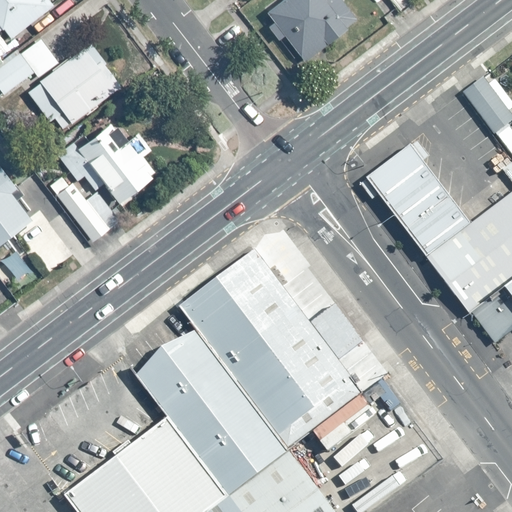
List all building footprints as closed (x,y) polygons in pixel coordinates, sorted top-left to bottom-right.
[(0,0),(0,61),(16,49),(8,39),(35,19),(52,6),(48,0),(0,0)] [(280,0),(262,14),(272,27),(269,30),(276,39),(281,36),(301,61),(356,19),(340,0),(280,0)] [(0,90),(3,95),(34,72),(38,78),(58,64),(40,39),(0,67),(0,90)] [(39,84),(27,93),(49,122),(61,113),(69,123),(118,85),(86,45),(37,82),(39,84)] [(511,120),(511,119),(480,78),(461,93),(511,159),(511,127),(508,123),(511,120)] [(76,180),(82,175),(93,190),(101,184),(116,204),(154,174),(140,157),(149,150),(136,133),(115,149),(99,129),(75,148),(79,153),(64,164),(76,180)] [(455,215),(402,147),(360,180),(413,247),(455,215)] [(64,172),(48,185),(92,241),(109,228),(64,172)] [(0,234),(27,214),(0,178),(0,234)] [(455,215),(413,247),(459,306),(511,266),(511,197),(499,181),(455,215)] [(345,389),(239,248),(166,303),(181,323),(273,444),(345,389)] [(511,266),(490,284),(511,312),(511,266)] [(335,304),(309,324),(336,360),(363,340),(335,304)] [(152,412),(211,490),(273,444),(181,323),(120,369),(152,412)] [(400,399),(384,377),(357,398),(374,419),(400,399)] [(66,509),(68,511),(181,511),(211,490),(152,412),(51,488),(66,509)] [(211,490),(181,511),(324,511),(273,444),(211,490)]
